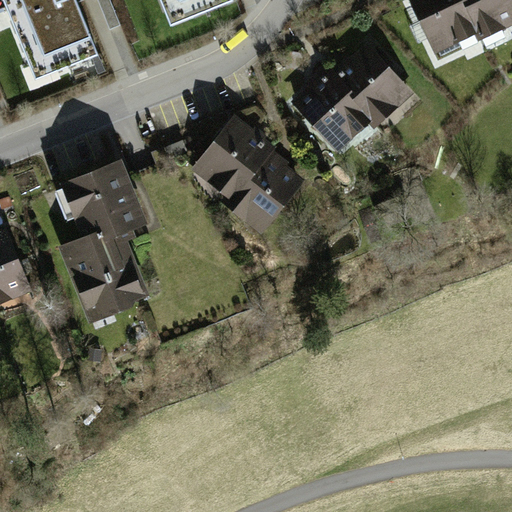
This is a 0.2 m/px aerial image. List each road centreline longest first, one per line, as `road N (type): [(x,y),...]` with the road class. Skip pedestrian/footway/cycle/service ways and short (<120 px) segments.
road 1 (residential): [(0,149),(234,60),(288,0)]
road 2 (unclassified): [(278,511),(384,476),(511,464)]
